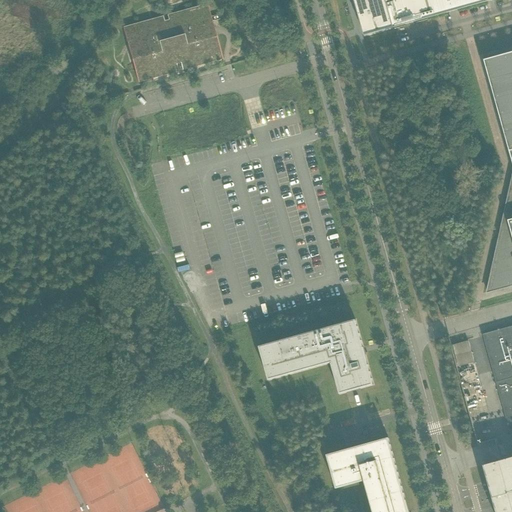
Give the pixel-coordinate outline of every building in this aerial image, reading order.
[(353,0),(358,15),(360,20),(364,36),(394,28),(439,15),(493,0),(353,0)] [(138,82),(139,82),(138,80),(177,69),(176,63),(180,62),(181,67),(221,56),(222,59),(216,35),(215,36),(213,37),(212,32),(211,28),(213,27),(214,27),(207,4),(206,4),(207,7),(168,18),(168,20),(164,21),(164,19),(124,30),(123,27),(129,51),(130,51),(130,50),(132,50),(136,64),(134,64),(133,64),(138,82)] [(511,52),(484,60),(511,161),(511,178),(487,292),(511,285),(511,52)] [(340,394),(374,385),(356,320),(259,346),(269,380),(331,363),(332,367),(340,394)] [(491,366),(510,435),(511,434),(511,326),(502,329),(483,335),(492,366),(491,366)] [(458,367),(474,362),(468,341),(452,345),(458,367)] [(1,354),(5,363),(11,360),(7,351),(1,354)] [(408,511),(405,500),(406,499),(388,438),(368,443),(368,444),(347,450),(347,449),(327,455),(336,489),(365,481),(371,503),(373,511),(408,511)] [(489,487),(496,511),(495,511),(511,511),(511,456),(483,465),(489,487)]
